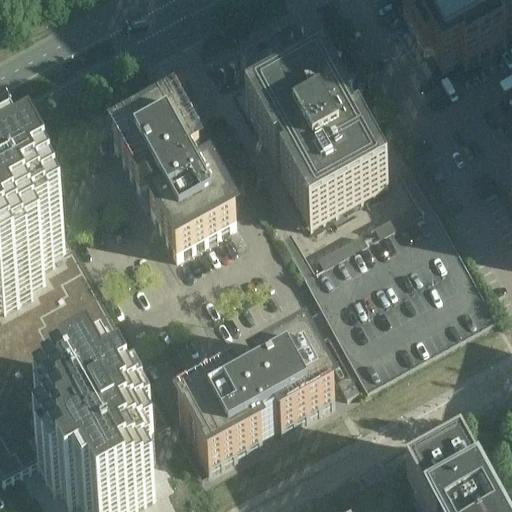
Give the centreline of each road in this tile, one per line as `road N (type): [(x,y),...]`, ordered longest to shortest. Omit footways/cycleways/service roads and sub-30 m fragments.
road 1 (secondary): [(0,135),(165,43)]
road 2 (secondary): [(142,1),(0,79)]
